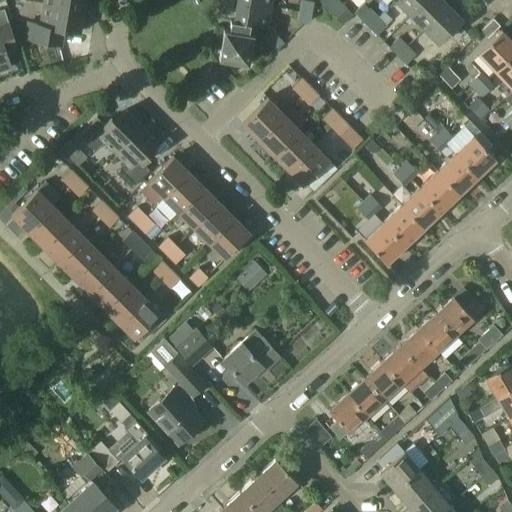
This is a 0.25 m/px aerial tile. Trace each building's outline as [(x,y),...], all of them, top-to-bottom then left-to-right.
[(43,0),(43,2),(84,10),(85,0),(43,0)] [(268,23),(272,3),(254,0),(237,0),(234,18),(268,23)] [(309,0),(301,0),(300,7),(313,10),(314,1),(309,0)] [(319,0),(319,1),(328,10),(337,0),(319,0)] [(353,14),(338,0),(337,0),(328,10),(343,24),(353,14)] [(423,0),(397,0),(411,13),(423,0)] [(448,4),(444,0),(423,0),(411,13),(425,27),(448,4)] [(43,2),(39,25),(28,23),(25,38),(32,39),(61,44),(62,29),(80,32),(84,10),(43,2)] [(463,19),(448,4),(425,27),(440,42),(463,19)] [(311,21),(313,10),(300,7),(297,21),(305,23),(311,21)] [(0,71),(10,68),(5,52),(17,48),(4,8),(0,9),(0,71)] [(360,18),(369,26),(379,16),(370,8),(360,18)] [(379,16),(369,26),(377,35),(387,25),(379,16)] [(268,23),(234,18),(234,20),(230,19),(229,28),(224,27),(223,37),(219,58),(249,63),(252,42),(254,34),(253,33),(255,24),(268,26),(268,23)] [(262,36),(265,40),(274,31),(271,28),(262,36)] [(479,54),(496,73),(511,57),(511,39),(503,30),(479,54)] [(277,35),(274,31),(265,40),(269,43),(277,35)] [(281,38),(277,35),(269,43),(273,47),(281,38)] [(389,47),(397,55),(407,45),(399,36),(389,47)] [(281,38),(273,47),(276,50),(284,42),(281,38)] [(416,54),(407,45),(397,55),(406,64),(416,54)] [(511,57),(496,73),(511,88),(511,57)] [(489,80),(481,72),(469,84),(476,92),(489,80)] [(292,87),(301,96),(311,86),(302,77),(292,87)] [(494,85),(489,80),(476,92),(481,97),(494,85)] [(319,94),(311,86),(301,96),(309,104),(319,94)] [(242,123),(257,139),(284,113),(268,97),(242,123)] [(323,118),(331,126),(341,116),(333,108),(323,118)] [(104,142),(113,152),(141,124),(126,109),(115,120),(111,116),(104,123),(97,117),(79,135),(95,151),(104,142)] [(511,125),(511,110),(502,120),(510,128),(511,125)] [(257,139),(272,154),(299,128),(284,113),(257,139)] [(350,125),(341,116),(331,126),(340,135),(350,125)] [(113,152),(123,162),(114,172),(131,188),(151,170),(143,161),(149,155),(146,152),(158,140),(141,124),(113,152)] [(448,144),(454,138),(442,125),(436,131),(448,144)] [(272,154),(287,169),(313,143),(299,128),(272,154)] [(440,151),(448,144),(436,131),(428,139),(440,151)] [(475,135),(456,152),(478,176),(497,158),(475,135)] [(329,159),(313,143),(287,169),(302,185),(329,159)] [(456,152),(438,170),(460,193),(478,176),(456,152)] [(147,181),(163,197),(189,172),(173,156),(147,181)] [(412,178),(418,171),(405,158),(399,165),(412,178)] [(405,186),(412,178),(399,165),(391,173),(405,186)] [(79,178),(71,169),(60,179),(69,188),(79,178)] [(438,170),(420,187),(442,211),(460,193),(438,170)] [(163,197),(178,213),(204,187),(189,172),(163,197)] [(88,187),(79,178),(69,188),(77,197),(88,187)] [(178,213),(193,228),(219,202),(204,187),(178,213)] [(420,187),(401,204),(424,228),(442,211),(420,187)] [(11,215),(27,230),(53,204),(38,188),(11,215)] [(375,213),(382,207),(370,194),(364,201),(375,213)] [(110,208),(101,199),(91,210),(100,218),(110,208)] [(368,220),(375,213),(364,201),(356,207),(368,220)] [(193,228),(208,243),(234,218),(219,202),(193,228)] [(27,230),(42,246),(69,219),(53,204),(27,230)] [(401,204),(383,221),(406,245),(424,228),(401,204)] [(145,214),(137,205),(127,215),(136,224),(145,214)] [(119,216),(110,208),(100,218),(109,227),(119,216)] [(160,229),(145,214),(136,224),(150,239),(160,229)] [(250,234),(234,218),(208,243),(224,259),(250,234)] [(42,246),(57,261),(84,234),(69,219),(42,246)] [(406,245),(383,221),(365,239),(387,263),(406,245)] [(140,239),(132,230),(121,240),(130,249),(140,239)] [(57,261),(73,276),(99,250),(84,234),(57,261)] [(176,245),(167,236),(157,246),(166,255),(176,245)] [(149,247),(140,239),(130,249),(139,258),(149,247)] [(184,254),(176,245),(166,255),(174,264),(184,254)] [(73,276),(88,291),(114,265),(99,250),(73,276)] [(247,290),(267,273),(255,259),(235,276),(247,290)] [(171,269),(162,261),(152,271),(161,279),(171,269)] [(88,291),(103,306),(129,280),(114,265),(88,291)] [(197,286),(208,276),(199,267),(189,277),(197,286)] [(180,278),(171,269),(161,279),(170,288),(180,278)] [(103,306),(118,322),(144,295),(129,280),(103,306)] [(465,307),(474,299),(465,290),(457,298),(465,307)] [(160,311),(144,295),(118,322),(134,337),(160,311)] [(475,318),(473,316),(482,308),(474,299),(465,307),(455,296),(437,312),(457,334),(475,318)] [(437,312),(419,328),(439,350),(457,334),(437,312)] [(192,365),(214,346),(196,325),(175,345),(192,365)] [(478,336),(484,344),(499,332),(493,325),(478,336)] [(421,367),(439,350),(419,328),(401,345),(421,367)] [(266,370),(281,356),(263,336),(256,341),(250,334),(223,359),(244,383),(263,366),(266,370)] [(480,340),(470,349),(477,356),(487,347),(480,340)] [(401,345),(383,360),(411,391),(427,375),(420,368),(421,367),(401,345)] [(470,349),(458,360),(465,368),(477,356),(470,349)] [(184,397),(188,393),(192,397),(207,383),(178,352),(163,365),(178,381),(148,410),(179,442),(203,418),(184,397)] [(385,399),(401,384),(410,392),(411,391),(383,360),(365,376),(385,399)] [(485,376),(498,397),(511,388),(511,364),(510,361),(485,376)] [(443,371),(433,381),(441,389),(451,380),(443,371)] [(365,376),(347,393),(367,415),(385,399),(365,376)] [(433,381),(422,391),(430,400),(441,389),(433,381)] [(457,391),(462,400),(463,401),(474,394),(467,385),(457,391)] [(484,415),(502,405),(503,404),(510,417),(511,415),(511,388),(498,397),(480,408),(484,415)] [(119,420),(127,412),(108,391),(99,398),(119,420)] [(329,409),(338,418),(330,425),(341,437),(349,430),(349,431),(367,415),(347,393),(329,409)] [(435,410),(457,435),(467,427),(456,414),(457,413),(448,398),(435,410)] [(398,413),(406,421),(416,412),(408,404),(398,413)] [(484,415),(480,408),(468,415),(473,422),(484,415)] [(398,413),(380,430),(387,438),(406,421),(398,413)] [(122,426),(138,442),(123,456),(142,477),(164,456),(146,436),(148,434),(132,416),(124,424),(122,426)] [(474,435),(467,427),(457,435),(465,444),(474,435)] [(387,438),(380,430),(362,447),(369,454),(387,438)] [(487,446),(493,455),(504,448),(498,439),(487,446)] [(104,466),(108,470),(118,460),(100,440),(89,450),(104,466)] [(493,455),(497,463),(508,456),(504,448),(493,455)] [(380,469),(396,488),(420,467),(404,449),(380,469)] [(71,467),(85,483),(104,466),(89,450),(73,465),(71,467)] [(275,457),(257,473),(280,498),(298,482),(275,457)] [(473,466),(482,476),(491,468),(482,458),(473,466)] [(435,485),(420,467),(396,488),(411,506),(435,485)] [(482,476),(490,485),(499,476),(491,468),(482,476)] [(257,473),(239,490),(259,511),(264,511),(280,498),(257,473)] [(80,511),(109,511),(116,506),(93,480),(70,500),(80,511)] [(411,506),(416,511),(439,511),(450,503),(435,485),(411,506)] [(259,511),(239,490),(221,506),(227,511),(259,511)] [(15,511),(35,511),(23,499),(13,509),(15,511)] [(80,511),(70,500),(57,511),(80,511)] [(319,511),(323,509),(316,500),(302,511),(319,511)] [(498,508),(501,511),(510,511),(511,511),(511,505),(507,500),(498,508)] [(439,511),(457,511),(450,503),(439,511)]
